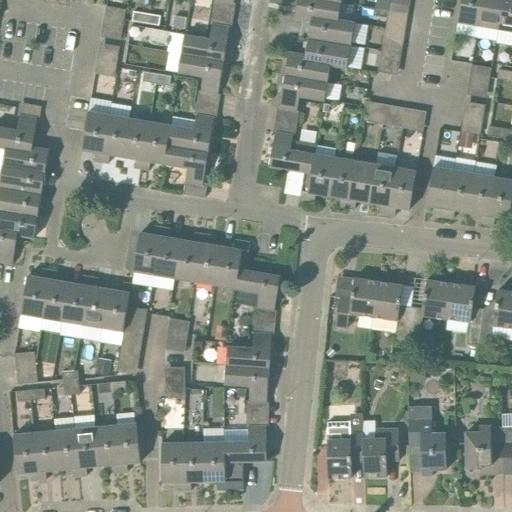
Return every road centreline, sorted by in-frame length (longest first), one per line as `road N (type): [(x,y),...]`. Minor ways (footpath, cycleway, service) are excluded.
road 1 (residential): [(288,511),(314,254),(323,235)]
road 2 (residential): [(130,191),(118,263),(50,251),(63,180)]
road 3 (residential): [(241,210),(258,0)]
road 4 (residential): [(323,235),(511,249)]
